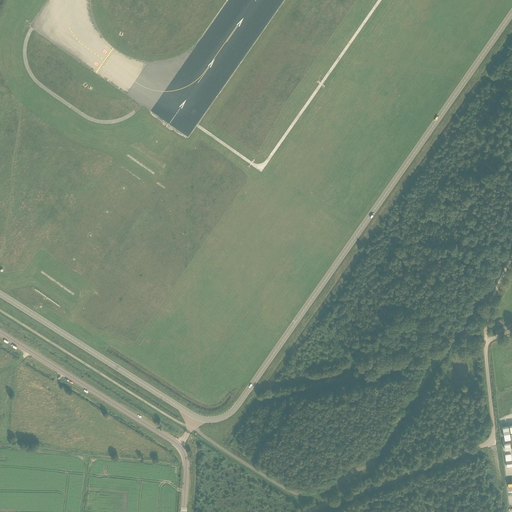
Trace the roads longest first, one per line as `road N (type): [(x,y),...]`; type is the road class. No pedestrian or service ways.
road 1 (track): [(511,239),(379,452),(313,494),(289,490),(0,309)]
road 2 (unclassified): [(184,511),(178,445),(0,332)]
road 3 (unclassified): [(309,511),(493,442)]
road 4 (unclassified): [(493,442),(486,322)]
